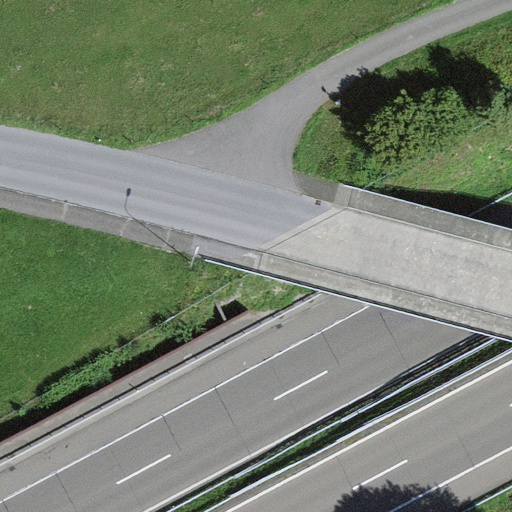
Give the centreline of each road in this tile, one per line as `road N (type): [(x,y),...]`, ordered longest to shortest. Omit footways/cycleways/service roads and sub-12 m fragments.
road 1 (tertiary): [(0,158),(511,287)]
road 2 (motorway): [(511,275),(63,511)]
road 3 (track): [(510,0),(410,38),(311,90),(219,175),(208,205)]
road 4 (motorway): [(303,511),(511,402)]
